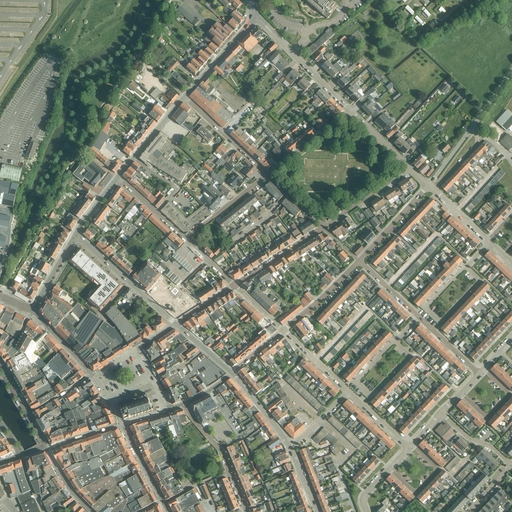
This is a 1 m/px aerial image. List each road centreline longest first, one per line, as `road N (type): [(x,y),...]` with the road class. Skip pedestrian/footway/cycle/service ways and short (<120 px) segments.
road 1 (residential): [(349,110),(254,14)]
road 2 (secondary): [(175,323),(75,236)]
road 3 (residential): [(465,266),(427,310),(442,320),(476,277)]
road 4 (residential): [(395,340),(357,383),(371,394),(406,358)]
